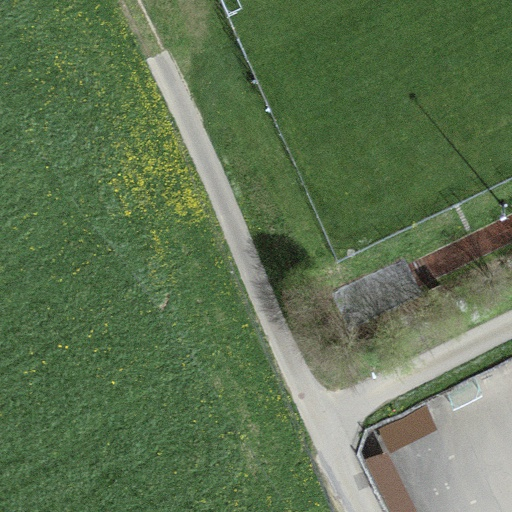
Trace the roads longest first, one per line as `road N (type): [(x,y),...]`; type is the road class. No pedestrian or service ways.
road 1 (residential): [(158,52),(318,416)]
road 2 (residential): [(511,322),(318,416)]
